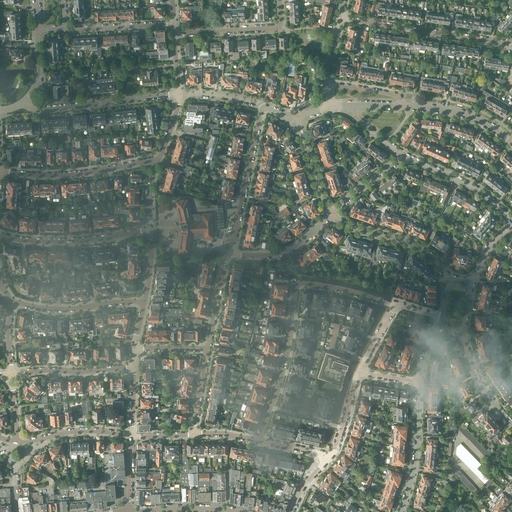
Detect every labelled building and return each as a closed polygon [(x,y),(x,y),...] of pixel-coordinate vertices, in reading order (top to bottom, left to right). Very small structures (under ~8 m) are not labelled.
[(384,14),(385,3),(376,2),(375,9),(378,10),(377,13),(384,14)] [(366,6),(365,6),(355,4),(354,10),(362,12),(362,8),(366,9),(366,6)] [(323,11),(331,13),(332,7),(324,5),(323,11)] [(183,15),(181,16),(181,18),(183,19),(183,21),(184,22),(192,22),(191,10),(197,10),(197,9),(201,9),(200,6),(196,6),(188,6),(188,10),(183,10),(183,13),(182,13),(183,15)] [(163,7),(152,8),(152,11),(155,11),(155,17),(164,16),(165,16),(165,15),(165,13),(164,12),(164,7),(163,7)] [(240,7),(237,7),(238,8),(238,11),(238,20),(245,20),(244,16),(247,15),(247,9),(244,9),(244,7),(240,7)] [(225,8),(221,8),(222,18),(224,18),(225,21),(231,21),(231,11),(231,9),(231,8),(225,8)] [(8,11),(4,11),(5,16),(10,16),(10,20),(20,20),(20,19),(21,19),(21,15),(20,15),(20,13),(13,13),(13,12),(12,12),(8,12),(8,11)] [(75,12),(74,12),(74,18),(75,18),(75,20),(79,19),(85,19),(85,20),(94,20),(94,14),(90,14),(90,16),(85,16),(85,11),(84,11),(75,12)] [(444,15),(443,23),(449,24),(450,21),(452,21),(454,13),(451,12),(451,13),(445,12),(444,15)] [(455,25),(461,26),(462,18),(462,15),(454,13),(452,21),(455,22),(455,25)] [(299,15),(289,15),(290,22),(294,22),(294,24),(297,24),(298,21),(299,21),(299,15)] [(328,25),(329,19),(321,17),(320,24),(328,25)] [(511,22),(507,18),(503,23),(509,28),(511,24),(511,22)] [(501,21),(497,25),(499,27),(505,32),(509,28),(503,23),(501,21)] [(350,28),(348,34),(356,36),(363,38),(367,38),(368,32),(365,31),(364,35),(357,34),(357,30),(350,28)] [(11,32),(5,32),(6,41),(11,40),(11,39),(16,39),(16,40),(21,39),(21,37),(22,37),(22,33),(21,34),(21,32),(18,32),(17,31),(16,31),(15,32),(11,32)] [(368,42),(373,43),(374,43),(375,40),(376,40),(378,41),(379,33),(373,32),(373,37),(369,36),(368,42)] [(275,40),(275,44),(279,44),(279,47),(288,46),(287,36),(279,37),(279,40),(275,40)] [(92,38),(91,38),(92,49),(92,50),(92,52),(98,52),(98,55),(101,55),(101,44),(97,45),(97,37),(95,37),(92,37),(92,38)] [(402,44),(402,47),(408,48),(408,45),(411,46),(412,41),(409,40),(409,38),(403,37),(402,44)] [(74,45),(71,45),(71,52),(71,56),(71,58),(75,58),(75,52),(76,52),(77,52),(77,51),(80,51),(80,49),(80,39),(79,39),(79,38),(75,38),(76,39),(74,39),(74,45)] [(248,45),(252,45),(252,48),(260,48),(260,38),(251,38),(252,41),(247,42),(248,45)] [(275,38),(265,39),(265,47),(270,47),(270,50),(275,50),(275,47),(275,44),(275,40),(275,38)] [(49,41),(50,47),(53,47),(56,47),(61,47),(60,39),(53,39),(53,41),(49,41)] [(411,45),(411,49),(419,50),(419,49),(419,47),(421,40),(415,39),(414,46),(411,45)] [(224,43),(220,43),(220,47),(224,47),(224,50),(233,50),(232,40),(224,40),(224,43)] [(248,48),(248,45),(247,42),(247,40),(237,40),(238,49),(248,48)] [(220,43),(220,41),(210,42),(211,50),(220,50),(220,47),(220,43)] [(355,52),(359,53),(360,53),(360,50),(356,49),(358,43),(355,42),(347,41),(346,47),(350,48),(349,51),(355,52)] [(193,47),(197,47),(197,42),(185,43),(186,56),(189,56),(189,59),(195,59),(195,56),(193,56),(193,47)] [(431,49),(431,50),(437,51),(439,51),(439,46),(438,46),(438,43),(433,42),(431,49)] [(18,58),(23,58),(23,50),(20,50),(20,49),(13,49),(12,47),(7,47),(7,51),(10,51),(10,53),(9,53),(9,56),(13,56),(13,60),(18,60),(18,58)] [(479,49),(473,48),(472,55),(471,58),(475,58),(475,56),(481,57),(482,51),(479,51),(479,49)] [(209,61),(208,53),(208,50),(199,51),(199,57),(200,57),(200,61),(202,61),(209,61)] [(63,53),(61,53),(56,53),(53,53),(53,54),(50,54),(51,64),(56,64),(56,61),(61,61),(61,56),(63,56),(63,53)] [(482,60),(482,64),(487,65),(487,66),(490,66),(490,65),(491,58),(485,57),(485,60),(482,60)] [(339,74),(345,75),(347,63),(341,62),(341,65),(339,65),(338,68),(340,68),(339,74)] [(347,63),(345,75),(352,76),(352,72),(352,73),(355,73),(357,63),(354,62),(353,64),(347,63)] [(359,76),(365,77),(366,70),(366,66),(361,65),(362,63),(357,63),(355,73),(359,74),(359,76)] [(388,69),(389,66),(388,66),(389,63),(385,63),(384,73),(378,72),(376,79),(382,80),(383,75),(387,76),(388,69)] [(203,68),(203,74),(205,74),(205,82),(206,82),(206,83),(208,83),(207,85),(211,86),(211,83),(213,84),(213,82),(214,82),(214,76),(218,77),(218,76),(218,69),(215,68),(203,68)] [(244,70),(243,77),(242,78),(248,79),(248,80),(247,82),(246,81),(245,89),(249,90),(249,92),(253,92),(255,81),(255,80),(251,79),(252,77),(247,76),(248,68),(244,68),(244,70)] [(190,77),(188,78),(188,81),(190,81),(190,84),(198,84),(198,80),(201,80),(201,69),(198,69),(198,70),(190,70),(190,74),(190,77)] [(231,73),(230,76),(229,88),(233,88),(234,86),(238,86),(238,79),(237,79),(238,76),(243,77),(244,70),(238,69),(238,74),(231,73)] [(147,75),(142,76),(143,85),(158,84),(158,76),(152,76),(152,71),(147,71),(147,75)] [(407,85),(410,74),(404,73),(403,76),(402,84),(407,85)] [(410,74),(407,85),(413,86),(415,80),(418,80),(419,74),(415,73),(415,75),(410,74)] [(440,83),(438,91),(444,92),(445,88),(448,89),(451,75),(447,74),(446,80),(444,80),(440,80),(440,83)] [(57,82),(57,84),(64,84),(63,78),(62,78),(62,75),(51,75),(52,82),(57,82)] [(114,78),(107,79),(109,91),(110,91),(112,91),(112,90),(115,90),(115,87),(118,87),(117,75),(114,75),(114,78)] [(299,86),(298,96),(300,96),(300,98),(308,99),(309,87),(301,86),(302,83),(303,83),(303,76),(300,75),(299,83),(300,83),(299,86)] [(451,81),(449,89),(453,90),(452,94),(457,95),(461,83),(457,82),(456,82),(457,77),(452,75),(451,81)] [(229,88),(230,76),(223,76),(223,78),(222,77),(221,85),(225,85),(225,87),(229,88)] [(262,85),(266,86),(267,81),(268,76),(266,76),(265,80),(264,80),(262,80),(262,82),(261,82),(255,81),(253,92),(256,93),(257,91),(261,92),(262,85)] [(421,76),(420,83),(421,83),(420,87),(426,89),(428,81),(428,78),(421,76)] [(428,81),(426,89),(432,90),(434,82),(434,79),(428,78),(428,81)] [(434,82),(432,90),(438,91),(440,83),(440,80),(434,78),(434,79),(434,82)] [(90,84),(89,85),(89,92),(91,92),(91,93),(92,92),(92,93),(95,93),(95,92),(97,92),(96,80),(90,81),(90,84)] [(270,81),(267,81),(266,86),(269,87),(270,87),(268,93),(269,93),(269,95),(270,95),(270,97),(273,98),(274,96),(275,97),(276,95),(277,95),(278,88),(278,87),(273,85),(274,82),(273,82),(270,81)] [(461,83),(457,95),(463,97),(465,90),(466,86),(467,85),(461,83)] [(64,97),(69,97),(69,85),(64,86),(64,84),(57,84),(57,86),(54,86),(55,97),(62,97),(64,97)] [(465,90),(463,97),(469,99),(471,91),(472,88),(466,86),(465,90)] [(284,92),(281,98),(281,99),(283,99),(282,103),(288,106),(290,102),(290,101),(292,102),(292,103),(296,103),(297,91),(293,91),(290,90),(288,93),(286,92),(286,93),(284,92)] [(492,100),(494,96),(484,90),(480,98),(484,101),(482,104),(488,107),(492,100)] [(471,91),(469,99),(475,100),(477,93),(471,91)] [(493,110),(499,99),(494,96),(492,100),(488,107),(493,110)] [(498,113),(502,106),(504,102),(499,99),(493,110),(498,113)] [(504,102),(502,106),(498,113),(503,116),(505,113),(508,115),(510,111),(508,109),(509,107),(509,105),(504,102)] [(187,107),(187,109),(188,110),(195,111),(200,111),(200,109),(199,109),(207,109),(207,105),(191,104),(191,103),(189,103),(189,104),(188,104),(188,107),(187,107)] [(218,120),(221,108),(215,106),(214,108),(211,107),(210,117),(213,117),(215,118),(214,119),(218,120)] [(218,120),(224,121),(227,109),(221,108),(218,120)] [(133,109),(130,110),(131,120),(131,124),(140,123),(138,113),(136,113),(136,110),(133,110),(133,109)] [(233,110),(227,109),(224,121),(228,122),(229,120),(231,121),(233,110)] [(236,122),(235,124),(241,126),(244,113),(241,112),(239,111),(239,112),(238,111),(236,122)] [(244,113),(241,126),(247,127),(248,123),(249,122),(249,120),(250,114),(249,114),(249,113),(247,113),(246,113),(244,113)] [(49,132),(49,131),(49,126),(50,125),(49,124),(49,123),(48,120),(46,120),(46,119),(42,120),(41,120),(41,125),(42,125),(42,131),(46,131),(46,132),(49,132)] [(313,131),(325,127),(323,124),(325,124),(324,121),(311,125),(313,131)] [(441,122),(432,121),(431,128),(431,131),(440,132),(438,138),(441,139),(443,131),(440,130),(441,129),(441,122)] [(25,122),(25,123),(26,126),(26,127),(26,128),(26,129),(26,134),(30,133),(30,135),(31,136),(34,136),(35,135),(34,132),(38,132),(38,125),(34,125),(33,122),(30,123),(30,122),(25,122)] [(272,135),(277,126),(272,123),(270,122),(269,123),(269,125),(270,125),(266,132),(272,135)] [(412,124),(408,129),(414,134),(418,128),(420,130),(420,127),(420,126),(418,125),(415,122),(413,125),(412,124)] [(447,124),(444,131),(445,132),(448,130),(451,131),(451,132),(453,133),(456,125),(450,123),(450,125),(447,124)] [(456,125),(453,133),(455,134),(455,135),(459,136),(459,134),(462,127),(456,125)] [(282,129),(277,126),(272,135),(277,138),(280,132),(282,132),(283,131),(284,130),(282,129)] [(326,131),(325,127),(313,131),(315,137),(328,133),(327,130),(326,131)] [(459,136),(458,137),(464,139),(468,129),(462,127),(459,134),(459,136)] [(408,129),(404,134),(411,138),(412,137),(413,138),(416,135),(414,134),(408,129)] [(468,129),(464,139),(464,140),(465,137),(467,138),(468,137),(471,138),(473,131),(468,129)] [(352,133),(349,137),(354,141),(355,139),(355,140),(356,140),(356,141),(357,140),(361,145),(362,144),(365,141),(360,136),(360,135),(356,132),(354,133),(354,134),(352,133)] [(278,143),(276,146),(279,147),(280,147),(280,144),(281,143),(283,142),(286,146),(293,142),(290,137),(289,137),(288,135),(287,136),(285,133),(281,139),(278,143)] [(404,134),(401,139),(403,141),(401,143),(406,146),(409,143),(408,142),(409,140),(412,142),(414,144),(418,147),(417,148),(420,149),(420,150),(421,146),(419,145),(416,142),(413,140),(411,138),(404,134)] [(480,145),(485,138),(480,134),(476,140),(479,142),(478,143),(480,145)] [(210,147),(206,159),(211,160),(215,148),(216,148),(219,137),(212,135),(208,146),(210,147)] [(177,140),(176,143),(177,143),(187,146),(190,147),(192,141),(193,138),(191,138),(188,137),(187,136),(185,136),(184,139),(183,138),(179,137),(178,140),(177,140)] [(104,137),(100,138),(101,146),(100,146),(100,148),(102,148),(102,156),(110,155),(109,145),(104,145),(104,137)] [(319,150),(328,147),(331,145),(330,141),(333,140),(332,137),(321,140),(322,142),(318,144),(318,145),(318,146),(319,150)] [(99,144),(94,145),(94,141),(92,141),(92,138),(86,138),(87,146),(89,146),(89,158),(99,158),(99,144)] [(484,150),(486,147),(490,141),(485,138),(480,145),(479,147),(484,150)] [(72,152),(70,152),(71,157),(72,157),(73,160),(74,161),(76,161),(76,160),(77,160),(77,159),(78,159),(79,159),(78,150),(78,145),(77,140),(77,139),(75,139),(75,141),(75,145),(76,148),(72,148),(72,150),(72,151),(72,152)] [(151,149),(152,141),(142,140),(140,140),(139,143),(142,143),(141,148),(151,149)] [(490,152),(491,150),(495,145),(490,141),(486,147),(489,149),(488,150),(490,152)] [(127,153),(134,153),(133,151),(135,150),(135,144),(132,144),(132,143),(131,142),(128,142),(127,143),(127,144),(125,144),(125,149),(127,149),(127,153)] [(293,142),(286,146),(289,152),(296,147),(293,142)] [(430,154),(433,146),(428,143),(427,144),(424,142),(422,147),(425,149),(424,151),(430,154)] [(15,152),(15,149),(17,148),(16,143),(14,143),(14,145),(11,145),(11,149),(6,149),(6,153),(8,153),(8,160),(8,161),(14,161),(14,160),(14,152),(15,152)] [(56,155),(54,155),(54,159),(56,159),(56,161),(57,161),(57,162),(59,162),(60,161),(60,160),(62,160),(62,150),(62,149),(61,143),(59,143),(59,149),(60,149),(56,149),(56,152),(56,155)] [(114,145),(109,145),(110,155),(117,155),(117,149),(119,149),(119,143),(114,143),(114,145)] [(176,146),(175,147),(175,148),(175,149),(180,150),(185,152),(187,146),(177,143),(176,146)] [(368,150),(371,153),(376,147),(371,143),(367,149),(366,147),(364,144),(363,145),(362,146),(357,149),(359,152),(363,149),(367,152),(368,150)] [(495,145),(491,150),(490,152),(492,153),(493,152),(496,154),(500,148),(495,145)] [(435,156),(438,150),(439,148),(433,146),(430,154),(435,156)] [(441,159),(444,150),(445,149),(439,146),(439,148),(438,150),(435,156),(441,159)] [(241,150),(232,148),(231,147),(230,151),(228,150),(227,154),(237,156),(237,155),(240,155),(241,150)] [(321,155),(331,152),(330,150),(329,150),(328,147),(319,150),(321,155)] [(371,153),(377,157),(381,151),(376,147),(371,153)] [(62,149),(62,150),(62,160),(65,160),(65,161),(66,161),(68,161),(68,160),(69,160),(69,157),(71,157),(70,152),(68,152),(68,151),(64,151),(63,150),(63,148),(62,149)] [(174,154),(184,157),(185,152),(180,150),(175,149),(175,150),(174,151),(174,152),(174,154)] [(450,153),(444,150),(441,159),(446,161),(450,153)] [(381,151),(377,157),(382,161),(386,155),(381,151)] [(323,161),(331,158),(330,155),(331,154),(331,152),(321,155),(323,161)] [(453,162),(452,164),(455,165),(455,166),(454,168),(456,169),(457,167),(460,168),(464,161),(465,158),(462,157),(461,157),(461,158),(459,157),(456,156),(457,154),(456,153),(454,152),(452,156),(455,157),(453,162)] [(295,153),(290,154),(290,157),(292,163),(301,161),(300,159),(301,158),(300,155),(299,155),(298,154),(295,155),(295,153)] [(506,153),(501,158),(504,161),(503,161),(505,163),(511,157),(506,153)] [(172,158),(172,161),(179,163),(185,165),(186,162),(187,158),(185,158),(184,157),(174,154),(173,155),(173,154),(172,157),(172,158)] [(464,161),(460,168),(466,171),(469,163),(470,161),(467,159),(469,156),(466,155),(465,158),(464,161)] [(228,160),(228,163),(238,166),(239,160),(227,157),(226,160),(228,160)] [(333,162),(331,158),(323,161),(324,165),(325,164),(325,167),(334,163),(334,161),(333,162)] [(361,164),(366,172),(372,168),(371,167),(372,166),(372,164),(373,164),(370,160),(369,159),(367,158),(360,163),(361,164)] [(469,163),(466,171),(471,173),(475,166),(476,163),(473,162),(474,159),(472,158),(471,160),(470,160),(470,161),(469,163)] [(475,166),(471,173),(477,176),(478,173),(481,174),(483,169),(481,168),(481,167),(481,166),(480,165),(479,164),(478,164),(479,162),(477,160),(476,163),(475,166)] [(301,161),(292,163),(293,169),(302,167),(301,161)] [(260,163),(260,165),(261,166),(260,168),(263,169),(263,171),(272,173),(273,170),(269,170),(271,164),(261,162),(261,163),(260,163)] [(355,167),(361,175),(366,172),(361,164),(356,167),(355,167)] [(326,173),(326,174),(326,175),(327,176),(328,178),(338,175),(338,173),(336,166),(332,167),(333,169),(330,170),(329,172),(326,173)] [(168,173),(178,176),(180,170),(177,169),(170,167),(169,169),(168,169),(167,172),(168,173)] [(355,167),(356,167),(355,167),(350,171),(350,170),(347,172),(352,179),(354,177),(356,179),(361,175),(355,167)] [(488,183),(495,174),(492,172),(493,170),(491,168),(490,170),(487,168),(483,174),(486,176),(483,179),(488,183)] [(400,175),(401,177),(402,180),(406,179),(407,177),(410,178),(413,171),(408,169),(405,176),(403,176),(403,174),(400,175)] [(258,175),(257,177),(258,178),(267,180),(269,180),(271,181),(271,180),(272,180),(274,179),(274,175),(273,174),(272,173),(263,171),(262,173),(259,172),(259,175),(258,175)] [(295,174),(294,175),(296,181),(305,178),(304,176),(305,175),(304,173),(303,173),(303,172),(302,173),(301,171),(295,172),(295,174)] [(413,171),(410,178),(413,179),(412,182),(417,184),(420,179),(417,178),(419,174),(413,171)] [(499,178),(496,176),(498,173),(496,172),(495,174),(488,183),(492,187),(499,178)] [(129,177),(129,180),(131,180),(131,183),(136,183),(136,181),(140,181),(141,174),(132,173),(131,177),(129,177)] [(166,178),(176,181),(178,176),(168,173),(166,178)] [(338,175),(328,178),(328,180),(328,181),(329,183),(330,184),(341,180),(340,176),(339,177),(338,175)] [(218,176),(217,179),(221,180),(222,179),(223,179),(222,181),(222,185),(224,185),(234,187),(235,181),(226,180),(226,178),(224,177),(220,176),(218,176)] [(402,180),(401,177),(399,177),(397,179),(395,176),(390,180),(394,186),(397,184),(398,184),(403,185),(403,184),(404,183),(402,181),(402,180)] [(492,187),(497,190),(502,184),(504,182),(501,180),(503,177),(501,176),(499,178),(492,187)] [(422,183),(420,189),(426,192),(431,179),(426,177),(423,183),(422,183)] [(165,184),(175,187),(176,181),(166,178),(165,184)] [(305,178),(296,181),(297,186),(306,184),(306,181),(306,179),(305,178)] [(103,180),(104,189),(104,191),(113,190),(113,183),(110,184),(109,179),(103,180)] [(431,179),(426,192),(429,193),(430,190),(433,192),(433,191),(434,189),(437,182),(431,179)] [(330,184),(329,185),(330,186),(331,187),(331,189),(340,187),(342,186),(341,184),(342,184),(341,180),(330,184)] [(385,183),(389,189),(394,186),(390,180),(385,183)] [(89,187),(89,190),(92,190),(92,191),(98,190),(96,181),(90,182),(91,186),(89,187)] [(86,182),(80,183),(81,192),(84,192),(84,193),(90,193),(89,190),(89,186),(88,185),(86,185),(86,182)] [(434,189),(433,191),(437,193),(439,194),(440,191),(443,185),(437,182),(434,189)] [(30,186),(29,197),(33,197),(33,194),(40,194),(40,184),(39,184),(39,183),(36,183),(36,184),(34,184),(34,186),(30,186)] [(52,184),(52,197),(60,197),(60,196),(60,189),(58,189),(58,184),(55,184),(55,183),(52,183),(52,184)] [(389,189),(385,183),(379,187),(383,193),(389,189)] [(62,189),(60,189),(60,196),(63,196),(63,195),(69,195),(69,193),(68,184),(62,184),(62,189)] [(175,187),(165,184),(164,184),(163,187),(164,187),(163,190),(170,192),(169,195),(171,195),(176,195),(177,193),(173,192),(175,187)] [(256,185),(256,186),(256,187),(256,189),(268,192),(269,192),(270,186),(266,186),(257,184),(256,185)] [(306,184),(297,186),(299,192),(308,190),(308,189),(308,188),(308,187),(307,186),(306,184)] [(509,190),(502,184),(497,190),(502,194),(503,192),(506,194),(509,190)] [(220,189),(220,190),(220,191),(223,191),(232,193),(234,187),(224,185),(222,185),(221,185),(220,189)] [(443,185),(440,191),(444,193),(442,198),(443,198),(441,203),(445,204),(449,195),(446,193),(449,187),(443,185)] [(127,192),(126,193),(126,195),(127,196),(137,196),(137,193),(139,193),(139,192),(140,191),(140,190),(139,189),(139,188),(130,188),(130,186),(127,186),(127,192)] [(340,187),(331,189),(332,191),(332,192),(332,194),(333,194),(333,195),(334,195),(334,196),(336,197),(337,196),(338,195),(337,194),(343,192),(342,188),(343,188),(342,186),(340,187)] [(256,189),(254,195),(257,196),(256,197),(264,199),(264,197),(267,198),(267,195),(268,192),(256,189)] [(218,195),(217,200),(224,201),(224,200),(224,197),(225,198),(230,199),(231,199),(232,193),(223,191),(220,191),(220,190),(220,191),(219,196),(218,195)] [(297,195),(296,195),(297,197),(297,199),(299,200),(299,201),(306,198),(305,197),(309,195),(310,194),(309,192),(308,190),(299,192),(297,193),(297,195)] [(451,196),(448,203),(450,204),(452,203),(453,201),(456,203),(462,193),(456,190),(452,197),(451,196)] [(380,198),(377,194),(374,191),(369,195),(371,197),(368,199),(370,201),(371,202),(373,200),(375,202),(380,198)] [(456,203),(462,206),(463,203),(467,197),(462,193),(456,203)] [(126,200),(126,206),(130,206),(130,205),(139,205),(139,204),(139,203),(139,202),(139,201),(139,200),(137,200),(137,196),(127,196),(126,200)] [(467,197),(463,203),(469,206),(473,200),(467,197)] [(201,215),(200,213),(191,214),(190,210),(192,209),(190,202),(188,202),(188,199),(184,200),(184,199),(176,201),(181,222),(180,222),(179,223),(179,225),(181,226),(182,228),(181,228),(179,229),(179,231),(181,232),(179,253),(180,253),(180,256),(185,257),(186,254),(187,254),(187,253),(191,254),(191,251),(193,251),(194,243),(192,243),(193,239),(202,238),(202,237),(204,237),(204,238),(214,238),(212,213),(202,213),(202,215),(201,215)] [(421,202),(417,200),(413,199),(410,204),(419,208),(421,202)] [(469,206),(467,209),(471,211),(469,213),(472,215),(474,209),(478,203),(473,200),(469,206)] [(306,202),(301,206),(302,208),(302,209),(303,208),(306,213),(308,212),(316,207),(313,201),(311,201),(310,202),(307,204),(306,202)] [(382,206),(379,216),(382,217),(380,222),(381,222),(381,223),(383,224),(384,223),(384,224),(386,224),(389,215),(384,213),(385,209),(386,208),(390,206),(388,203),(384,205),(382,206)] [(251,207),(251,209),(251,210),(251,211),(261,213),(262,209),(262,208),(262,205),(261,205),(259,205),(256,205),(255,205),(253,204),(252,207),(251,207)] [(362,219),(368,221),(371,211),(371,210),(368,209),(370,204),(368,204),(367,206),(366,208),(362,219)] [(350,212),(349,214),(350,215),(356,217),(360,207),(356,206),(354,205),(352,209),(351,212),(350,212)] [(115,215),(111,216),(112,225),(118,225),(118,218),(119,218),(119,214),(121,214),(121,213),(121,209),(121,206),(117,206),(117,209),(117,211),(115,211),(114,213),(115,215)] [(371,211),(368,221),(374,223),(376,215),(379,216),(382,206),(372,210),(371,210),(371,211)] [(308,212),(306,213),(309,218),(311,217),(311,218),(314,216),(319,213),(316,207),(308,212)] [(356,217),(362,219),(366,208),(363,207),(363,208),(360,207),(356,217)] [(125,209),(121,209),(121,213),(130,214),(130,217),(127,217),(127,221),(130,221),(139,221),(139,220),(140,219),(140,217),(139,217),(139,216),(138,216),(136,216),(136,212),(132,212),(132,209),(125,209)] [(13,218),(16,216),(13,212),(13,211),(8,210),(7,212),(5,214),(6,215),(4,216),(6,219),(4,221),(5,224),(8,226),(10,229),(12,228),(17,224),(13,218)] [(389,215),(386,224),(388,225),(389,226),(390,226),(391,226),(395,214),(396,213),(390,211),(389,215)] [(488,211),(483,217),(485,218),(486,219),(493,225),(498,220),(495,217),(495,218),(489,213),(490,212),(488,211)] [(395,214),(391,226),(392,226),(392,227),(394,227),(395,227),(397,228),(400,218),(398,218),(399,216),(395,214)] [(400,218),(397,228),(399,228),(403,230),(404,227),(407,228),(411,218),(401,214),(401,215),(400,218)] [(299,219),(295,223),(301,230),(306,226),(302,221),(303,220),(300,216),(299,215),(297,217),(299,219)] [(27,230),(28,219),(28,218),(28,217),(26,217),(25,219),(22,219),(22,220),(21,220),(20,223),(21,223),(21,225),(20,225),(20,229),(25,230),(25,229),(27,230)] [(86,218),(81,218),(82,229),(88,228),(88,226),(91,225),(90,217),(86,217),(86,218)] [(411,218),(407,228),(409,229),(409,231),(411,232),(411,233),(413,234),(413,233),(414,234),(418,224),(419,220),(411,217),(411,218)] [(481,219),(479,221),(482,223),(489,230),(493,225),(486,219),(485,218),(483,217),(481,219)] [(424,226),(420,236),(420,237),(422,237),(425,238),(427,234),(429,230),(431,231),(435,222),(433,221),(431,225),(430,225),(429,228),(427,227),(427,228),(424,226)] [(289,224),(287,226),(290,231),(292,230),(296,235),(301,230),(295,223),(292,225),(291,224),(289,224)] [(479,225),(477,227),(478,228),(485,235),(489,230),(482,223),(480,226),(479,225)] [(418,224),(414,234),(417,235),(416,235),(419,236),(420,236),(424,226),(418,224)] [(247,229),(246,230),(247,232),(246,234),(255,236),(256,235),(259,236),(260,231),(257,230),(248,228),(247,229)] [(331,240),(337,231),(333,228),(328,233),(327,232),(325,235),(331,240)] [(475,229),(473,232),(480,238),(482,237),(483,238),(485,235),(478,228),(476,230),(475,229)] [(281,233),(286,241),(292,238),(291,236),(290,235),(289,232),(288,233),(287,230),(281,233)] [(342,235),(337,231),(331,240),(336,244),(342,235)] [(431,235),(429,239),(431,240),(430,242),(432,243),(433,244),(434,245),(435,245),(440,237),(435,233),(435,232),(433,231),(431,235)] [(280,244),(286,241),(281,233),(276,236),(277,238),(278,241),(279,243),(280,244)] [(440,237),(435,245),(436,245),(436,246),(437,247),(438,247),(440,248),(445,239),(448,234),(447,233),(446,233),(444,236),(441,234),(440,237)] [(245,235),(245,236),(246,237),(245,240),(257,242),(257,241),(257,239),(256,239),(255,239),(255,236),(246,234),(245,235)] [(340,245),(339,247),(347,250),(347,251),(350,252),(351,249),(354,239),(348,238),(347,240),(346,240),(345,244),(346,244),(345,247),(340,245)] [(354,239),(351,249),(357,250),(360,241),(354,239)] [(440,248),(440,249),(441,249),(441,250),(442,251),(443,251),(444,251),(446,252),(447,250),(449,246),(451,243),(445,239),(440,248)] [(360,241),(357,250),(363,252),(365,242),(360,241)] [(363,252),(362,256),(372,258),(373,252),(373,251),(372,251),(371,253),(369,252),(370,250),(371,250),(371,247),(371,246),(371,244),(365,242),(363,252)] [(314,245),(312,247),(313,248),(312,248),(318,255),(319,257),(322,255),(324,255),(324,257),(326,259),(329,259),(332,257),(328,253),(328,254),(327,253),(328,252),(325,249),(324,250),(323,249),(322,249),(319,246),(319,245),(318,244),(317,244),(315,246),(314,245)] [(138,246),(132,246),(132,245),(130,245),(130,246),(129,246),(129,250),(124,250),(124,247),(120,247),(120,253),(124,254),(124,253),(126,253),(127,253),(130,253),(138,253),(138,251),(138,250),(139,250),(139,248),(138,248),(138,246)] [(5,246),(3,253),(8,254),(8,256),(10,256),(13,269),(18,268),(18,267),(21,267),(21,262),(19,262),(19,261),(19,260),(20,260),(20,259),(20,258),(20,257),(19,257),(21,251),(11,249),(12,248),(5,246)] [(372,258),(371,260),(372,260),(372,261),(373,261),(374,261),(375,261),(376,259),(377,259),(380,260),(381,261),(382,260),(382,257),(385,248),(379,246),(378,248),(377,248),(376,252),(373,252),(372,258)] [(99,261),(102,260),(101,249),(100,249),(100,248),(97,248),(97,250),(94,250),(95,252),(94,252),(95,258),(96,262),(99,262),(99,261)] [(308,251),(307,251),(313,259),(318,255),(312,248),(310,249),(309,249),(308,250),(308,251)] [(382,257),(382,260),(387,261),(388,261),(388,258),(391,249),(385,248),(382,257)] [(454,248),(453,255),(455,255),(455,256),(454,256),(453,260),(454,260),(453,263),(456,264),(456,265),(461,266),(463,252),(459,251),(459,249),(454,248)] [(37,262),(37,260),(38,250),(36,250),(30,249),(30,252),(31,252),(31,256),(30,255),(30,259),(31,259),(30,260),(34,260),(34,261),(37,262)] [(388,258),(388,261),(393,262),(394,260),(396,251),(391,249),(388,258)] [(38,250),(37,260),(41,261),(40,262),(43,262),(44,258),(45,258),(45,254),(44,253),(44,251),(42,251),(42,250),(38,250)] [(62,251),(62,262),(65,262),(65,264),(68,264),(68,265),(71,265),(71,259),(69,259),(69,255),(68,255),(68,251),(65,251),(64,250),(63,250),(62,251)] [(72,264),(81,264),(81,251),(78,252),(78,250),(75,251),(75,252),(74,252),(74,256),(72,256),(72,265),(72,264)] [(81,251),(81,264),(84,263),(84,264),(85,264),(85,265),(91,265),(91,258),(88,259),(88,253),(87,253),(87,251),(85,251),(85,250),(81,250),(81,251)] [(463,252),(461,266),(465,267),(465,265),(468,266),(468,263),(469,263),(470,258),(471,252),(471,251),(468,250),(467,252),(463,252)] [(304,254),(303,255),(308,262),(313,259),(307,251),(307,252),(306,252),(305,253),(304,254)] [(393,262),(397,263),(398,264),(397,268),(399,269),(398,270),(399,270),(399,271),(401,272),(401,269),(402,270),(404,261),(400,260),(401,258),(401,259),(402,255),(402,252),(396,251),(394,260),(393,262)] [(297,260),(294,262),(298,267),(301,268),(303,266),(305,265),(308,262),(303,255),(302,255),(302,254),(299,256),(300,257),(297,259),(296,259),(297,260)] [(409,265),(412,267),(417,259),(412,255),(410,257),(408,260),(405,260),(404,266),(407,267),(409,265)] [(491,263),(501,268),(504,261),(501,260),(498,259),(494,257),(491,263)] [(199,266),(203,266),(213,268),(214,262),(213,261),(211,261),(212,260),(205,258),(205,259),(201,259),(201,260),(201,262),(200,262),(199,266)] [(412,267),(417,270),(422,262),(417,259),(412,267)] [(427,266),(427,265),(422,262),(417,270),(422,273),(426,267),(427,266)] [(499,274),(500,271),(500,270),(501,268),(491,263),(488,270),(499,274)] [(429,270),(426,267),(422,273),(426,276),(425,277),(425,282),(430,282),(430,279),(433,275),(428,271),(429,270)] [(242,273),(243,270),(233,268),(232,270),(233,271),(232,273),(241,275),(248,276),(249,274),(242,273)] [(128,270),(128,274),(129,274),(128,280),(132,280),(133,277),(136,278),(137,277),(138,276),(138,271),(128,270)] [(499,274),(488,270),(486,276),(488,278),(487,280),(496,283),(499,274)] [(274,273),(273,280),(288,281),(288,278),(289,278),(289,275),(288,275),(288,274),(284,274),(284,272),(280,272),(280,273),(279,273),(274,273)] [(211,280),(198,277),(196,287),(203,288),(203,285),(207,285),(207,286),(208,286),(209,286),(211,280)] [(31,296),(35,296),(35,279),(31,279),(31,278),(28,278),(28,280),(26,284),(23,282),(20,288),(25,291),(25,293),(31,293),(31,296)] [(117,282),(117,280),(117,278),(112,279),(112,281),(106,282),(107,293),(114,292),(113,290),(116,289),(117,282)] [(240,284),(241,281),(231,279),(230,280),(231,282),(230,284),(240,286),(246,287),(246,285),(240,284)] [(272,287),(272,290),(274,290),(287,292),(287,285),(280,284),(280,281),(273,280),(272,283),(272,287)] [(71,299),(71,298),(69,287),(65,288),(65,285),(65,282),(63,282),(63,285),(63,288),(64,299),(66,299),(71,299)] [(81,286),(83,297),(84,296),(84,297),(88,297),(88,296),(89,296),(89,291),(91,291),(89,282),(85,283),(85,285),(81,286)] [(101,294),(100,283),(96,284),(96,282),(91,282),(92,287),(94,287),(95,295),(96,295),(101,295),(101,294)] [(117,282),(116,289),(116,290),(120,290),(120,286),(124,286),(125,286),(125,287),(126,287),(126,291),(126,292),(129,292),(129,291),(135,292),(135,290),(136,290),(136,288),(135,288),(135,287),(135,285),(126,284),(126,283),(124,283),(117,282)] [(404,286),(401,295),(402,295),(402,296),(404,296),(405,296),(407,296),(410,287),(410,286),(411,284),(405,283),(404,285),(404,286)] [(425,285),(425,288),(426,288),(426,291),(435,291),(436,290),(436,288),(436,285),(434,285),(434,283),(430,283),(430,285),(425,285)] [(240,290),(240,286),(230,284),(230,285),(229,285),(229,287),(230,287),(229,290),(244,292),(244,293),(245,293),(246,291),(240,290)] [(398,284),(395,293),(396,293),(396,294),(398,294),(399,294),(400,294),(401,295),(404,286),(404,285),(401,284),(401,285),(398,284)] [(482,287),(481,290),(482,290),(482,291),(491,293),(492,289),(495,290),(496,285),(492,284),(489,284),(489,286),(483,284),(483,287),(482,287)] [(410,287),(407,296),(407,297),(408,297),(410,298),(411,297),(411,298),(413,298),(415,289),(416,289),(416,288),(413,287),(413,288),(410,287)] [(196,296),(207,298),(209,291),(207,290),(206,291),(202,290),(202,289),(195,288),(195,290),(197,293),(196,296)] [(415,289),(413,298),(413,299),(413,298),(414,299),(415,300),(416,299),(417,300),(418,300),(419,300),(422,290),(419,289),(418,290),(416,289),(415,289)] [(271,296),(271,299),(279,300),(279,297),(286,298),(286,297),(287,297),(287,292),(274,290),(273,296),(271,296)] [(301,295),(300,300),(301,300),(302,300),(301,305),(308,306),(310,292),(306,292),(306,291),(304,291),(304,292),(303,292),(302,296),(301,295)] [(310,300),(309,308),(312,308),(312,307),(318,308),(320,294),(314,293),(313,300),(310,300)] [(318,308),(318,309),(321,309),(324,310),(327,310),(328,303),(326,302),(327,295),(326,295),(326,294),(321,293),(321,294),(320,294),(318,308)] [(197,302),(206,304),(207,298),(196,296),(193,296),(193,298),(192,298),(198,299),(197,302)] [(328,303),(327,310),(330,311),(333,312),(336,312),(337,310),(339,298),(333,296),(331,303),(328,303)] [(480,296),(479,302),(488,304),(489,302),(490,302),(491,302),(491,300),(491,299),(489,299),(489,298),(480,296)] [(337,310),(336,312),(339,313),(342,314),(345,314),(347,307),(344,306),(346,299),(339,298),(337,310)] [(270,305),(269,308),(284,310),(285,304),(278,303),(279,300),(271,299),(270,302),(270,305)] [(347,307),(345,314),(348,315),(351,316),(354,317),(355,315),(358,302),(353,300),(353,301),(352,301),(350,307),(347,307)] [(355,315),(354,317),(357,318),(360,319),(363,320),(365,312),(363,311),(365,304),(358,302),(355,315)] [(478,302),(477,305),(478,305),(477,308),(484,310),(484,313),(488,313),(492,314),(492,311),(487,310),(488,308),(487,308),(488,304),(479,302),(478,302)] [(368,306),(364,319),(370,321),(372,318),(372,316),(373,316),(374,316),(375,312),(374,311),(375,308),(374,307),(372,306),(372,307),(368,306)] [(205,310),(196,308),(195,312),(193,311),(192,312),(192,313),(191,316),(197,317),(198,315),(202,316),(203,316),(204,316),(205,310)] [(269,315),(268,318),(276,319),(276,316),(283,317),(284,310),(269,308),(269,311),(269,315)] [(122,313),(118,313),(119,321),(119,324),(124,323),(124,321),(125,321),(130,320),(130,319),(132,319),(131,316),(129,316),(129,312),(126,312),(125,310),(121,311),(122,313)] [(235,317),(235,313),(225,311),(225,312),(224,313),(225,315),(224,317),(238,319),(242,320),(242,319),(239,319),(239,318),(235,317)] [(118,313),(108,314),(109,322),(119,321),(118,313)] [(475,318),(475,322),(476,322),(488,323),(488,319),(486,318),(486,316),(487,316),(488,313),(484,313),(483,316),(482,316),(476,316),(476,318),(475,318)] [(27,319),(27,316),(21,315),(19,324),(26,325),(29,326),(30,319),(27,319)] [(92,323),(93,333),(93,335),(97,335),(96,328),(99,328),(99,325),(103,324),(103,326),(106,326),(105,319),(103,319),(103,315),(95,316),(96,323),(92,323)] [(267,324),(267,327),(269,327),(281,330),(282,323),(275,322),(276,319),(268,318),(268,321),(267,324)] [(408,319),(406,322),(413,325),(413,324),(414,325),(413,325),(424,331),(425,328),(426,328),(427,326),(427,324),(423,322),(424,322),(416,318),(414,322),(412,321),(408,319)] [(34,325),(31,325),(31,327),(31,333),(34,333),(34,331),(40,331),(40,320),(40,319),(34,319),(34,322),(34,325)] [(302,321),(301,327),(315,330),(316,327),(316,323),(317,320),(309,319),(309,322),(302,321)] [(52,320),(46,320),(46,331),(50,331),(50,335),(55,335),(55,328),(55,326),(55,324),(53,324),(53,323),(52,323),(52,320)] [(63,336),(68,336),(67,325),(64,325),(64,320),(58,320),(58,331),(63,331),(63,336)] [(77,331),(77,320),(70,320),(71,326),(68,326),(68,334),(71,334),(73,332),(73,331),(77,331)] [(119,328),(117,334),(126,336),(130,320),(125,321),(123,329),(119,328)] [(236,333),(237,325),(233,324),(223,322),(222,323),(222,325),(223,325),(222,328),(224,328),(224,331),(232,332),(236,333)] [(475,322),(475,326),(476,326),(475,328),(481,329),(485,329),(485,332),(493,332),(493,329),(488,329),(488,327),(488,323),(476,322),(476,323),(475,322)] [(407,327),(407,329),(412,332),(421,336),(422,334),(423,333),(424,332),(424,331),(413,325),(411,329),(407,327)] [(349,330),(347,336),(357,341),(360,335),(353,331),(354,328),(348,326),(347,329),(349,330)] [(19,334),(18,335),(18,337),(19,338),(26,338),(26,333),(30,333),(31,333),(31,327),(29,327),(29,330),(19,330),(19,334)] [(265,333),(265,336),(273,338),(273,335),(280,336),(281,330),(269,327),(267,327),(266,330),(265,333)] [(300,328),(299,333),(300,333),(300,334),(307,335),(306,338),(314,339),(315,333),(315,330),(301,327),(300,328)] [(234,338),(236,333),(232,332),(224,331),(222,330),(221,333),(220,335),(221,336),(234,338)] [(412,332),(409,337),(418,342),(420,339),(421,337),(421,336),(412,332)] [(476,340),(476,343),(477,343),(477,344),(490,340),(488,335),(493,335),(493,332),(485,332),(485,335),(483,336),(482,335),(476,337),(476,340)] [(399,335),(397,338),(391,334),(387,342),(393,346),(395,343),(397,339),(400,341),(402,337),(399,335)] [(233,344),(234,338),(221,336),(220,337),(220,339),(220,342),(233,344)] [(264,342),(263,345),(265,346),(278,348),(279,348),(279,347),(280,343),(279,343),(279,342),(272,341),(273,338),(265,336),(264,339),(264,342)] [(346,339),(344,342),(355,346),(357,341),(347,336),(346,339)] [(298,341),(297,345),(297,346),(312,349),(312,346),(314,339),(306,338),(305,341),(298,340),(298,341)] [(490,340),(477,344),(479,349),(491,346),(490,340)] [(339,347),(338,350),(344,352),(345,350),(351,352),(352,353),(355,346),(344,342),(343,341),(340,347),(339,347)] [(442,350),(451,350),(451,341),(442,341),(442,350)] [(125,357),(124,347),(120,347),(120,344),(116,344),(116,347),(117,357),(125,357)] [(230,346),(222,344),(221,347),(219,347),(218,353),(228,355),(228,354),(231,354),(232,354),(232,353),(233,350),(232,350),(232,349),(229,348),(230,346)] [(406,344),(404,350),(414,353),(415,352),(415,351),(415,350),(416,347),(406,344)] [(262,348),(262,352),(276,355),(278,348),(265,346),(263,345),(262,348)] [(297,346),(296,353),(301,354),(303,354),(302,357),(310,359),(311,352),(312,349),(297,346)] [(382,351),(391,356),(394,351),(385,346),(384,348),(383,349),(382,350),(382,351)] [(491,346),(479,349),(480,355),(493,352),(491,346)] [(94,360),(103,360),(103,352),(100,352),(100,348),(94,348),(94,360)] [(103,352),(103,360),(111,359),(111,358),(112,357),(112,355),(111,354),(111,348),(105,348),(105,352),(103,352)] [(83,351),(80,351),(80,362),(85,362),(85,360),(88,360),(88,354),(89,354),(89,350),(83,351)] [(404,350),(403,356),(412,359),(413,358),(413,357),(413,356),(414,353),(404,350)] [(32,356),(32,355),(32,351),(20,351),(19,353),(19,355),(20,356),(21,356),(21,361),(25,360),(25,361),(26,361),(26,362),(29,362),(29,361),(30,361),(30,356),(32,356)] [(40,360),(42,360),(44,360),(44,351),(40,351),(36,351),(36,352),(35,352),(35,355),(37,355),(37,360),(38,360),(39,361),(40,361),(40,360)] [(80,362),(80,351),(76,351),(70,351),(70,354),(71,354),(71,361),(75,361),(75,362),(80,362)] [(326,351),(318,377),(327,380),(332,381),(331,381),(341,384),(344,375),(346,368),(347,369),(348,363),(350,359),(340,356),(336,355),(336,354),(326,351)] [(379,356),(379,357),(388,362),(391,356),(382,351),(381,354),(380,354),(379,355),(379,356)] [(480,355),(479,355),(480,358),(481,358),(482,361),(488,359),(488,362),(489,363),(496,360),(495,357),(493,352),(480,355)] [(403,356),(401,362),(410,365),(411,365),(411,364),(412,363),(411,362),(412,359),(403,356)] [(216,360),(215,362),(216,363),(226,365),(229,365),(232,366),(234,358),(231,358),(225,357),(225,359),(217,357),(217,360),(216,360)] [(295,358),(293,365),(308,368),(308,365),(309,362),(310,359),(302,357),(301,360),(295,358)] [(376,362),(375,364),(379,366),(380,365),(381,365),(385,367),(388,362),(379,357),(378,359),(377,359),(376,361),(376,362)] [(144,359),(143,359),(143,364),(143,367),(155,367),(157,367),(157,365),(155,365),(155,359),(144,358),(144,359)] [(262,358),(260,364),(266,366),(270,368),(271,367),(274,368),(276,361),(262,358)] [(448,368),(448,372),(462,367),(460,360),(459,361),(458,358),(451,360),(454,366),(448,368)] [(170,359),(168,359),(169,367),(169,369),(173,369),(173,375),(177,375),(177,368),(177,367),(175,367),(175,359),(170,359)] [(432,365),(431,369),(440,371),(441,366),(442,361),(434,359),(433,366),(432,365)] [(490,367),(485,370),(488,374),(500,365),(496,360),(489,363),(488,364),(490,367)] [(395,361),(395,363),(400,364),(399,369),(403,370),(403,369),(404,370),(409,371),(409,370),(410,368),(410,365),(401,362),(395,361)] [(293,365),(292,371),(298,373),(298,376),(305,378),(306,375),(307,371),(308,368),(293,365)] [(500,365),(488,374),(493,380),(504,371),(500,365)] [(462,367),(448,372),(449,375),(453,374),(452,373),(455,372),(457,376),(457,377),(460,376),(460,375),(464,374),(462,367)] [(258,369),(256,375),(270,379),(272,373),(258,369)] [(442,371),(440,371),(431,369),(431,370),(432,370),(430,379),(431,379),(430,380),(434,381),(434,380),(439,382),(442,371)] [(492,380),(496,385),(507,377),(504,371),(493,380),(492,380)] [(254,381),(253,384),(261,386),(262,383),(269,385),(269,384),(271,380),(270,379),(256,375),(254,381)] [(290,377),(288,383),(303,387),(304,384),(305,381),(305,378),(298,376),(297,379),(290,377)] [(120,378),(117,378),(117,388),(120,388),(120,391),(124,391),(124,388),(125,388),(125,383),(124,383),(124,378),(123,378),(123,377),(121,377),(120,378)] [(507,377),(496,385),(500,390),(511,381),(507,377)] [(89,385),(87,385),(87,390),(90,390),(90,394),(94,394),(94,392),(97,392),(96,380),(96,379),(94,380),(94,381),(89,381),(89,385)] [(30,385),(28,386),(38,395),(38,394),(39,395),(44,391),(43,389),(41,386),(36,380),(33,382),(30,385)] [(49,383),(46,383),(46,385),(46,387),(46,389),(49,389),(49,393),(54,393),(55,398),(56,398),(56,381),(53,381),(52,380),(50,380),(49,381),(49,383)] [(69,384),(67,384),(67,388),(69,388),(69,393),(73,392),(76,392),(75,380),(73,381),(72,380),(70,380),(69,381),(69,384)] [(457,382),(452,385),(454,389),(455,388),(457,391),(461,388),(464,394),(462,395),(461,396),(462,399),(464,398),(465,397),(473,393),(471,390),(472,390),(468,383),(468,384),(466,381),(459,385),(457,382)] [(511,382),(511,381),(500,390),(503,394),(511,388),(511,382)] [(287,384),(286,389),(287,389),(287,390),(293,392),(293,395),(300,397),(301,393),(302,390),(303,387),(288,383),(288,384),(287,384)] [(251,390),(250,393),(265,397),(267,391),(260,389),(261,386),(253,384),(252,387),(251,390)] [(372,397),(372,395),(373,390),(371,389),(371,385),(365,384),(363,393),(370,394),(369,398),(372,399),(373,397),(372,397)] [(38,395),(28,386),(27,386),(26,388),(25,390),(24,391),(23,395),(34,399),(36,400),(37,396),(38,395)] [(142,388),(142,392),(143,392),(143,395),(145,395),(145,397),(144,397),(145,398),(149,398),(155,398),(159,398),(158,395),(154,395),(154,392),(155,392),(155,389),(142,388)] [(173,388),(173,390),(178,391),(181,392),(181,395),(190,396),(190,395),(191,394),(190,393),(191,391),(179,389),(174,388),(173,388)] [(511,388),(503,394),(503,395),(507,400),(507,399),(511,395),(511,388)] [(396,403),(399,404),(400,399),(406,400),(407,391),(401,390),(400,394),(398,394),(397,399),(396,403)] [(324,392),(322,398),(334,402),(335,399),(336,397),(335,397),(336,396),(324,392)] [(249,399),(248,402),(255,404),(256,401),(263,404),(265,397),(250,393),(250,396),(249,399)] [(284,396),(282,401),(283,401),(283,402),(297,406),(298,403),(299,400),(300,397),(293,395),(292,397),(285,395),(285,396),(284,396)] [(177,403),(176,408),(177,408),(179,408),(187,408),(188,406),(188,405),(189,401),(186,400),(186,398),(185,397),(182,397),(179,397),(178,399),(177,403)] [(111,398),(111,401),(115,401),(115,408),(123,408),(124,401),(118,400),(118,398),(117,398),(111,398)] [(141,403),(141,404),(141,406),(141,407),(155,406),(155,402),(155,400),(158,400),(158,399),(160,399),(160,398),(159,398),(155,398),(155,399),(142,399),(141,399),(141,400),(141,402),(141,403)] [(322,399),(320,404),(332,408),(334,402),(322,398),(322,399)] [(370,400),(369,400),(364,398),(364,400),(362,400),(361,401),(360,406),(371,409),(372,406),(371,406),(372,402),(370,402),(370,400)] [(477,408),(481,405),(479,401),(480,401),(480,400),(478,398),(477,398),(476,398),(474,400),(474,399),(468,403),(475,412),(478,410),(477,408)] [(64,410),(65,413),(66,422),(68,422),(70,423),(72,423),(73,421),(72,409),(68,409),(67,406),(66,401),(64,402),(63,402),(64,410)] [(247,405),(244,411),(259,416),(259,415),(260,415),(261,411),(261,410),(261,409),(254,407),(255,404),(248,402),(247,405)] [(283,402),(281,408),(288,410),(287,414),(288,414),(294,415),(296,409),(297,406),(283,402)] [(318,410),(330,414),(332,408),(320,404),(318,410)] [(101,410),(101,406),(97,406),(97,410),(93,410),(93,421),(102,420),(101,410)] [(371,409),(360,406),(359,411),(359,412),(360,412),(360,414),(365,416),(366,414),(368,414),(369,411),(370,411),(371,409)] [(57,424),(56,412),(52,412),(51,412),(50,411),(50,409),(49,408),(48,408),(48,411),(49,418),(50,418),(51,424),(53,424),(54,425),(56,425),(57,424)] [(64,410),(63,411),(63,414),(61,414),(61,412),(56,412),(57,424),(58,425),(61,425),(62,424),(61,423),(64,423),(64,417),(65,417),(65,414),(65,413),(64,410)] [(318,410),(316,416),(318,417),(317,420),(318,420),(320,421),(323,422),(324,419),(327,420),(330,414),(318,410)] [(242,417),(241,420),(249,422),(250,419),(256,422),(259,416),(244,411),(242,417)] [(477,415),(472,420),(476,424),(478,422),(481,425),(479,428),(484,424),(492,417),(487,411),(485,413),(483,414),(482,413),(480,414),(479,413),(477,416),(477,415)] [(7,416),(7,412),(5,412),(3,412),(3,414),(0,414),(0,427),(1,428),(4,428),(5,427),(5,426),(8,426),(7,416)] [(29,427),(35,420),(35,417),(36,417),(37,416),(36,414),(35,414),(34,413),(26,414),(27,426),(29,427)] [(397,417),(393,417),(393,421),(400,421),(401,420),(407,420),(407,413),(397,413),(397,417)] [(123,423),(123,415),(120,415),(120,414),(113,414),(113,415),(110,414),(110,418),(113,418),(113,423),(123,423)] [(357,418),(356,419),(372,424),(372,422),(369,421),(366,420),(367,418),(358,415),(357,415),(356,417),(357,418)] [(428,422),(427,425),(437,426),(437,422),(438,422),(441,422),(442,422),(442,417),(442,416),(435,416),(435,419),(433,419),(433,418),(429,418),(429,422),(428,422)] [(38,419),(35,420),(29,427),(31,429),(43,428),(42,419),(41,419),(41,418),(40,417),(38,418),(38,419)] [(205,418),(205,420),(206,420),(205,423),(208,423),(208,424),(212,424),(215,424),(215,425),(219,426),(219,423),(216,422),(216,419),(206,417),(205,418)] [(484,424),(479,428),(480,429),(482,427),(482,428),(485,425),(485,426),(488,429),(496,422),(492,417),(484,424)] [(355,422),(354,423),(355,424),(367,428),(369,429),(370,429),(371,427),(372,424),(356,419),(356,421),(355,422)] [(242,420),(239,427),(244,429),(245,430),(248,432),(249,430),(253,432),(253,431),(254,431),(255,429),(254,429),(255,425),(242,420)] [(271,429),(270,433),(273,434),(276,435),(279,423),(272,421),(272,422),(271,426),(270,429),(271,429)] [(279,423),(276,435),(277,435),(279,435),(279,436),(282,436),(283,436),(285,425),(286,423),(279,421),(279,423)] [(488,429),(486,430),(490,434),(487,437),(490,440),(500,431),(498,428),(500,426),(496,422),(488,429)] [(354,427),(353,429),(368,434),(369,432),(366,431),(367,428),(355,424),(354,425),(353,426),(354,427)] [(285,425),(283,436),(283,437),(286,437),(288,437),(289,437),(291,426),(285,425)] [(291,426),(289,437),(292,438),(291,438),(294,439),(294,438),(295,439),(298,427),(291,425),(291,426)] [(427,425),(427,429),(428,429),(428,432),(432,433),(441,433),(441,426),(437,426),(427,425)] [(299,428),(297,439),(303,440),(305,429),(299,428)] [(305,429),(303,440),(309,442),(312,430),(305,428),(305,429)] [(312,430),(309,442),(315,443),(318,431),(319,430),(312,428),(312,430)] [(352,431),(351,433),(352,434),(360,437),(364,438),(365,436),(371,438),(372,435),(368,434),(353,429),(353,431),(352,431)] [(318,431),(315,443),(320,444),(322,444),(322,443),(323,440),(324,437),(323,437),(324,433),(324,432),(319,431),(318,431)] [(501,443),(503,440),(507,443),(509,440),(510,441),(511,439),(511,438),(506,433),(502,438),(498,435),(493,441),(496,443),(498,440),(501,443)] [(349,439),(349,441),(349,442),(361,446),(364,439),(358,437),(358,439),(351,436),(350,438),(349,439)] [(109,445),(108,445),(108,450),(123,449),(123,443),(118,443),(118,442),(116,442),(115,441),(113,441),(112,442),(109,442),(109,445)] [(138,449),(138,451),(156,451),(156,458),(162,459),(163,449),(162,449),(162,442),(141,442),(141,444),(138,444),(138,449)] [(348,445),(347,447),(359,451),(358,451),(362,453),(362,452),(363,450),(361,447),(361,446),(349,442),(348,442),(347,445),(348,445)] [(187,444),(183,444),(183,445),(183,448),(183,454),(183,457),(183,461),(188,461),(188,459),(186,459),(186,457),(186,454),(187,454),(193,454),(193,444),(192,443),(190,443),(190,444),(187,444),(187,445),(187,444)] [(59,444),(55,446),(55,447),(59,458),(62,456),(64,461),(65,460),(65,465),(65,467),(68,467),(68,464),(68,458),(65,458),(65,456),(65,455),(64,455),(63,450),(64,450),(62,444),(59,445),(59,444)] [(178,445),(172,445),(172,455),(172,458),(181,458),(181,457),(181,448),(178,448),(178,445)] [(51,448),(49,448),(51,454),(52,457),(53,459),(59,458),(55,447),(51,448)] [(346,451),(345,453),(348,454),(348,455),(352,459),(356,460),(357,455),(358,451),(359,451),(347,447),(347,448),(346,448),(346,450),(346,451)] [(108,454),(104,454),(105,474),(105,475),(105,476),(105,479),(116,478),(122,478),(125,478),(125,473),(125,472),(125,467),(124,452),(123,452),(123,449),(108,450),(108,454)] [(257,451),(255,461),(258,462),(258,465),(260,465),(261,462),(263,453),(260,452),(258,451),(258,452),(257,451)] [(40,466),(39,465),(49,460),(50,459),(47,452),(45,453),(35,457),(35,458),(34,458),(35,462),(36,461),(37,463),(36,464),(32,462),(31,465),(40,471),(41,469),(41,468),(40,466)] [(272,467),(272,468),(274,468),(274,467),(275,465),(278,466),(280,456),(279,456),(278,455),(277,456),(275,455),(272,467)] [(344,455),(341,460),(351,468),(353,465),(355,467),(357,468),(358,466),(356,465),(352,461),(344,455)] [(284,466),(284,469),(286,469),(286,468),(290,469),(292,459),(291,458),(290,458),(289,458),(286,458),(284,466)] [(298,460),(296,470),(300,471),(300,470),(302,470),(305,461),(301,461),(301,460),(299,460),(298,460)] [(340,461),(337,464),(340,466),(347,472),(350,475),(350,474),(353,470),(354,470),(351,468),(341,460),(340,461)] [(337,464),(333,469),(338,473),(337,475),(340,477),(342,479),(346,482),(347,483),(349,481),(348,480),(346,479),(350,475),(347,472),(340,466),(337,464)] [(372,465),(367,471),(372,476),(376,467),(372,465)] [(388,469),(386,475),(389,476),(399,480),(401,474),(395,472),(395,471),(392,470),(391,470),(388,469)] [(37,483),(36,482),(37,479),(39,479),(40,475),(38,475),(38,473),(33,472),(33,473),(28,472),(27,473),(27,475),(27,477),(28,477),(26,482),(35,484),(37,484),(37,483)] [(151,489),(161,489),(162,473),(136,472),(136,489),(151,489)] [(250,493),(251,484),(252,477),(252,473),(247,472),(246,475),(246,485),(245,485),(244,495),(243,505),(245,505),(246,506),(249,506),(250,493)] [(331,472),(327,476),(337,485),(342,479),(340,477),(337,475),(336,476),(331,472)] [(190,473),(189,473),(189,484),(198,484),(197,473),(190,473)] [(197,473),(198,484),(198,492),(198,500),(198,501),(211,501),(211,492),(209,492),(209,490),(209,486),(212,485),(212,473),(197,473)] [(366,480),(365,481),(369,483),(370,482),(371,482),(372,479),(371,479),(373,477),(369,475),(367,474),(364,479),(366,480)] [(423,476),(421,482),(430,485),(432,485),(434,479),(437,480),(437,478),(425,474),(424,475),(424,476),(423,476)] [(386,475),(384,481),(387,482),(397,486),(399,480),(389,476),(386,475)] [(96,480),(91,481),(94,507),(96,507),(96,506),(99,506),(102,506),(102,508),(107,507),(107,500),(105,479),(105,476),(104,476),(104,477),(96,478),(96,480)] [(327,476),(323,481),(334,489),(337,485),(327,476)] [(116,478),(105,479),(107,500),(116,499),(115,485),(115,483),(114,480),(116,480),(116,478)] [(283,490),(292,494),(297,483),(274,478),(272,487),(276,488),(282,490),(283,490)] [(85,482),(84,482),(85,487),(85,488),(87,508),(94,507),(91,481),(85,481),(85,482)] [(323,481),(320,485),(327,491),(330,493),(331,491),(333,492),(335,490),(334,489),(323,481)] [(387,482),(385,488),(395,492),(397,486),(387,482)] [(421,482),(419,488),(428,490),(430,485),(421,482)] [(74,483),(68,484),(68,488),(69,488),(69,497),(70,510),(71,510),(76,510),(74,483)] [(47,487),(46,487),(48,511),(51,511),(55,511),(53,495),(54,494),(53,484),(52,484),(49,485),(46,485),(47,487)] [(60,484),(57,484),(57,488),(60,488),(61,494),(60,494),(62,509),(63,511),(70,510),(69,497),(68,497),(68,496),(68,495),(68,493),(68,491),(68,488),(68,484),(60,484)] [(48,511),(46,487),(38,487),(38,492),(40,511),(48,511)] [(162,492),(161,501),(170,501),(170,492),(170,488),(162,488),(162,492)] [(385,488),(383,494),(393,498),(395,492),(385,488)] [(419,488),(417,493),(426,496),(428,490),(419,488)] [(501,488),(498,491),(500,494),(498,497),(506,504),(510,499),(510,498),(511,496),(504,490),(501,488)] [(160,493),(161,489),(151,489),(136,489),(135,501),(137,502),(144,503),(143,502),(151,503),(151,501),(160,501),(160,493)] [(32,498),(31,499),(32,511),(40,511),(38,492),(32,492),(32,498)] [(272,511),(275,492),(274,492),(273,497),(268,497),(267,511),(266,511),(267,511),(272,511)] [(275,492),(272,511),(277,511),(280,495),(276,495),(276,492),(275,492)] [(280,495),(277,511),(283,511),(288,503),(291,495),(284,492),(282,492),(281,495),(280,495)] [(311,499),(309,501),(313,504),(314,502),(317,504),(320,501),(321,502),(322,503),(326,498),(325,497),(321,494),(320,493),(317,496),(314,493),(310,498),(311,499)] [(417,493),(416,499),(425,502),(426,496),(417,493)] [(54,494),(53,495),(55,511),(60,511),(60,509),(62,509),(60,494),(54,495),(54,494)] [(383,494),(380,500),(391,504),(393,498),(383,494)] [(496,495),(492,500),(494,502),(502,509),(506,504),(498,497),(496,495)] [(353,511),(357,508),(351,503),(346,500),(346,499),(342,503),(342,504),(340,506),(341,507),(343,509),(347,511),(353,511)] [(377,499),(375,505),(379,507),(380,508),(382,509),(383,508),(389,510),(391,504),(380,500),(377,499)] [(416,499),(414,505),(423,508),(425,502),(416,499)] [(490,507),(488,509),(491,511),(499,511),(502,509),(494,502),(490,507)]
